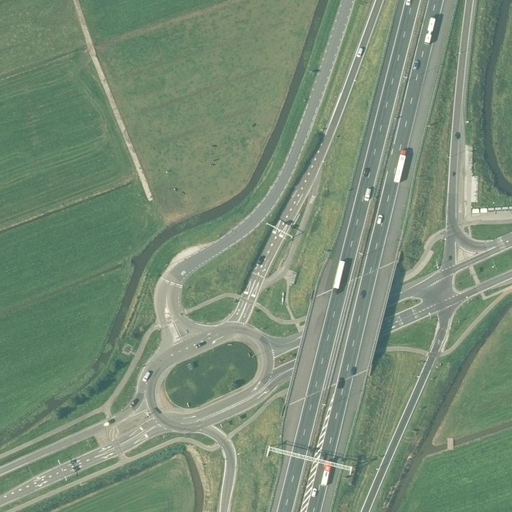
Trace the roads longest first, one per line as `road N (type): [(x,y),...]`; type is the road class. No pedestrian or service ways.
road 1 (motorway): [(412,0),(283,511)]
road 2 (motorway): [(312,511),(435,0)]
road 3 (motorway): [(379,0),(316,165),(232,328)]
road 4 (tertiary): [(348,0),(267,206),(169,285)]
road 5 (motorway): [(450,231),(469,0)]
road 6 (motorway): [(364,511),(433,354),(447,302)]
road 7 (track): [(74,0),(146,199)]
road 8 (primary): [(448,270),(398,299),(267,349)]
road 9 (primary): [(147,384),(124,414),(0,472)]
road 10 (primary): [(292,368),(447,302)]
